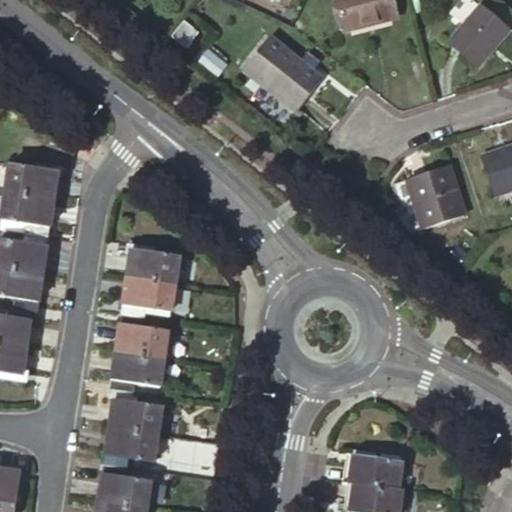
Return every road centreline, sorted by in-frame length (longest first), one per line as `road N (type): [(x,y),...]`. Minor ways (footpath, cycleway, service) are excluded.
road 1 (residential): [(147,122),(108,173),(93,209),(52,434)]
road 2 (tertiary): [(327,273),(220,171),(157,130)]
road 3 (tertiary): [(157,130),(249,241),(279,297)]
road 4 (tertiary): [(0,4),(147,122)]
road 5 (tertiary): [(362,371),(389,369),(424,381),(511,438)]
road 6 (residential): [(511,100),(411,130),(357,132)]
road 7 (tertiary): [(511,389),(380,320)]
road 8 (residential): [(277,358),(270,437),(279,486)]
